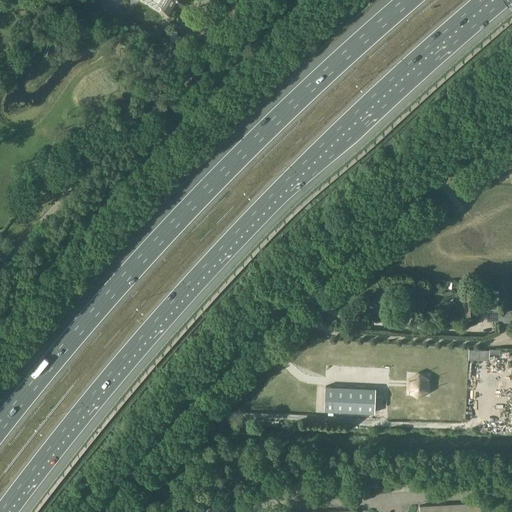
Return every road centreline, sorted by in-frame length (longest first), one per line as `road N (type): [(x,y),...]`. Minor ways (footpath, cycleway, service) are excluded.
road 1 (motorway): [(5,511),(118,367),(227,247),(486,0)]
road 2 (motorway): [(410,0),(183,215),(0,428)]
road 3 (unclassified): [(97,511),(223,360),(355,242),(511,124)]
road 4 (unclassified): [(0,271),(204,49)]
road 5 (unclassified): [(250,502),(511,487)]
